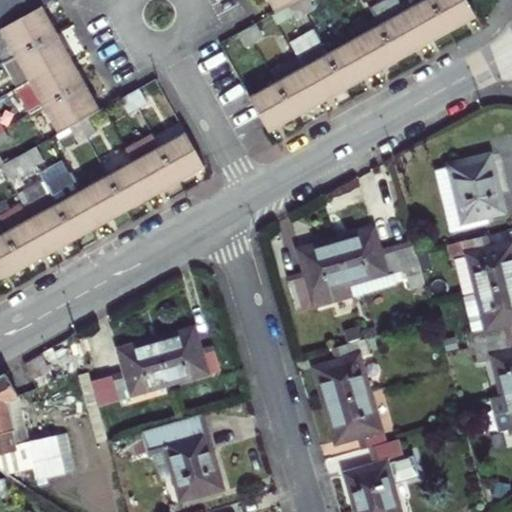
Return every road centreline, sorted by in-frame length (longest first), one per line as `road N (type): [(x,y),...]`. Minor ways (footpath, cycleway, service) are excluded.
road 1 (residential): [(225,213),(311,511)]
road 2 (residential): [(511,53),(256,194)]
road 3 (residential): [(225,213),(0,340)]
road 4 (residential): [(256,194),(155,16)]
